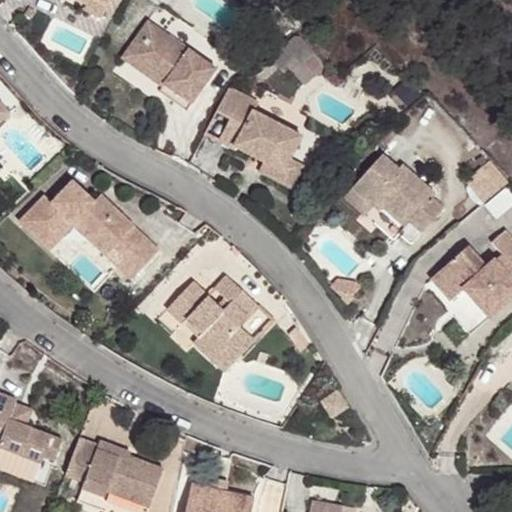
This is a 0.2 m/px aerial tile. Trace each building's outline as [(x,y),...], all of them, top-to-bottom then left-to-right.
[(72,0),(84,7),(81,12),(100,22),(112,0),(72,0)] [(134,55),(155,28),(145,21),(117,59),(155,88),(153,95),(184,116),(191,105),(163,81),(166,78),(134,55)] [(213,72),(155,28),(134,55),(166,78),(163,81),(191,105),(213,72)] [(301,85),(323,67),(296,36),(275,54),(301,85)] [(255,99),(240,91),(228,85),(214,110),(226,115),(244,124),(232,148),(253,158),(262,163),(265,162),(282,169),(288,158),(299,132),(249,110),(255,99)] [(0,122),(8,114),(0,105),(0,122)] [(244,124),(226,115),(214,139),(232,148),(244,124)] [(382,155),(352,187),(376,208),(380,203),(407,227),(413,222),(422,231),(445,205),(434,196),(438,192),(403,161),(398,169),(382,155)] [(465,178),(484,200),(508,179),(488,157),(465,178)] [(300,164),(288,158),(282,169),(265,162),(262,163),(259,171),(289,185),(300,164)] [(158,251),(98,193),(90,201),(68,181),(47,203),(40,197),(13,225),(47,257),(70,234),(124,286),(158,251)] [(376,208),(352,187),(344,195),(368,218),(376,208)] [(491,216),(511,203),(511,197),(506,187),(482,201),(491,216)] [(501,246),(493,253),(485,259),(469,242),(427,278),(474,331),(511,297),(511,271),(511,270),(511,231),(506,224),(491,237),(501,246)] [(228,345),(239,356),(254,339),(245,329),(262,310),(228,275),(215,286),(232,303),(224,312),(192,283),(169,308),(187,325),(194,319),(207,332),(200,337),(220,353),(228,345)] [(187,325),(200,337),(207,332),(194,319),(187,325)] [(225,372),(239,356),(228,345),(220,353),(200,337),(194,344),(225,372)] [(319,409),(330,427),(345,414),(334,397),(319,409)] [(0,453),(27,462),(41,468),(43,463),(54,467),(63,444),(11,424),(18,406),(0,399),(0,453)] [(99,447),(80,441),(66,476),(85,484),(78,506),(96,511),(151,511),(167,472),(131,458),(131,464),(97,453),(99,447)] [(99,442),(99,447),(97,453),(131,464),(131,458),(132,453),(99,442)] [(0,472),(20,480),(27,462),(0,453),(0,454),(0,472)] [(214,483),(212,494),(228,496),(230,487),(214,483)] [(228,496),(212,494),(196,489),(190,511),(256,511),(258,505),(228,496)]
